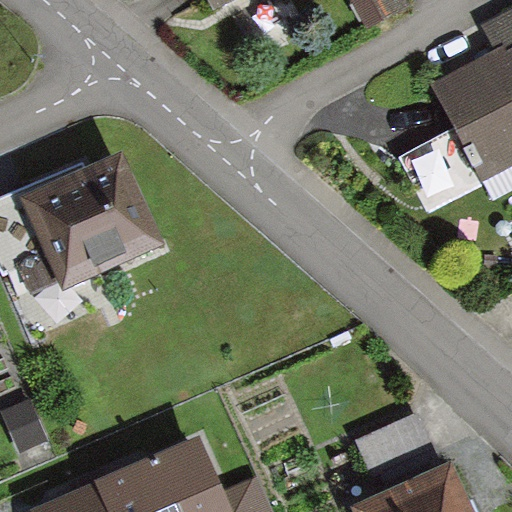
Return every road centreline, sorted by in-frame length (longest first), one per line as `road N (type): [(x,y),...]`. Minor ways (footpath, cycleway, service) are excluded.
road 1 (residential): [(511,414),(123,73)]
road 2 (residential): [(123,73),(0,127)]
